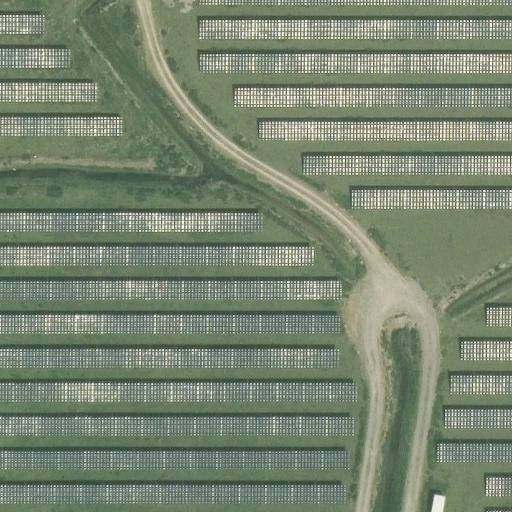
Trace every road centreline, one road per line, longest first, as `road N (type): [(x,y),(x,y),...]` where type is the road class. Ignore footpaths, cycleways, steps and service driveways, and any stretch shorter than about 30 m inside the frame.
road 1 (track): [(139,0),(159,70),(219,147),(346,225),(421,310),(430,352),(411,511)]
road 2 (track): [(362,511),(380,405),(368,316),(397,283)]
